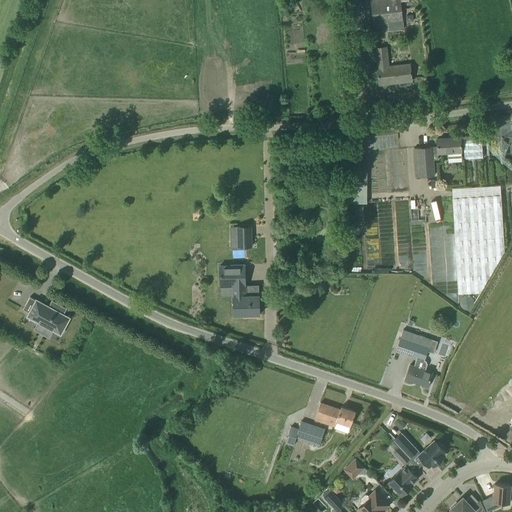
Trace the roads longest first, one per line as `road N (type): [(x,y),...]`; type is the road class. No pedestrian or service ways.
road 1 (unclassified): [(488,463),(480,439),(457,424),(179,320),(0,228)]
road 2 (unclassified): [(0,215),(80,156),(145,131),(408,119),(511,101)]
